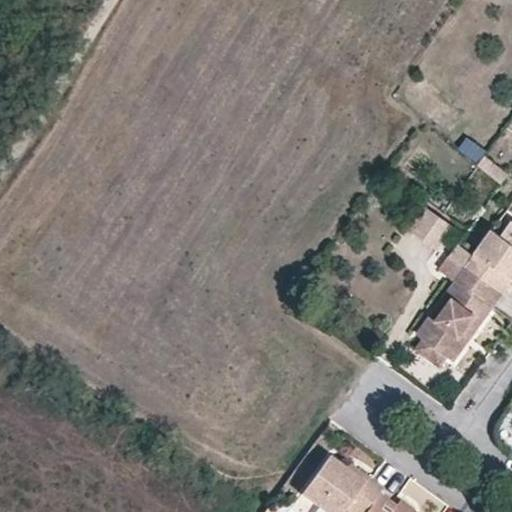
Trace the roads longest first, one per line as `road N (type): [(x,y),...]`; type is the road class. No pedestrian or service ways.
road 1 (residential): [(460,440),(390,389),(362,427),(479,511)]
road 2 (unclassified): [(114,0),(0,176)]
